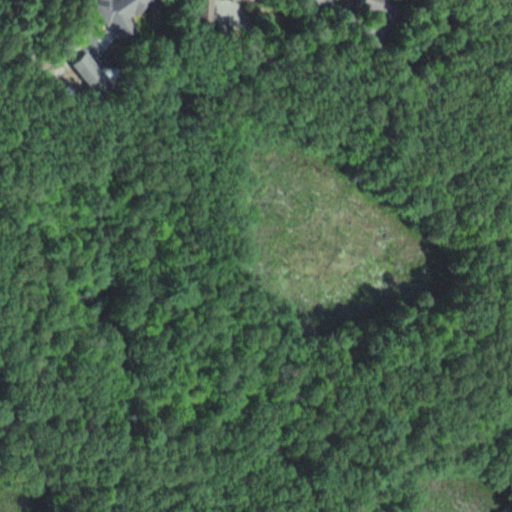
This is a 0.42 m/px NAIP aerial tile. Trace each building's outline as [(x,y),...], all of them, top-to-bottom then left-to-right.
[(123,17),(146,0),(85,0),(114,41),(131,29),(123,17)] [(189,0),(189,21),(209,21),(209,0),(189,0)] [(300,0),(300,1),(321,9),(324,0),(300,0)] [(375,0),(355,0),(359,11),(377,5),(375,0)] [(87,97),(105,85),(84,51),(66,62),(87,97)]
